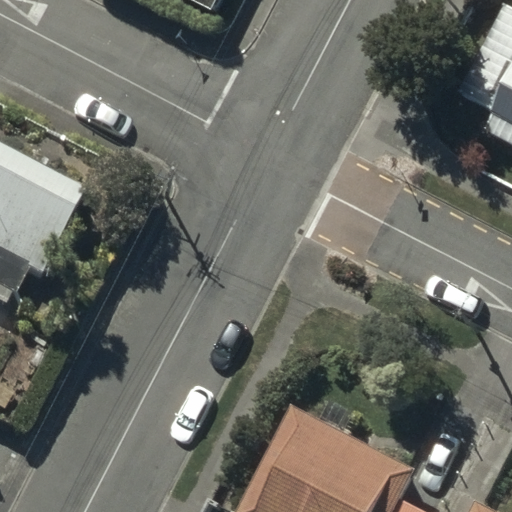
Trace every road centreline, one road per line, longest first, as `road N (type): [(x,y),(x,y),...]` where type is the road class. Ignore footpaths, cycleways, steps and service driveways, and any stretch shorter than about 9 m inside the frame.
road 1 (residential): [(83,511),(268,160)]
road 2 (residential): [(0,21),(268,160)]
road 3 (residential): [(268,160),(511,286)]
road 4 (residential): [(268,160),(350,0)]
